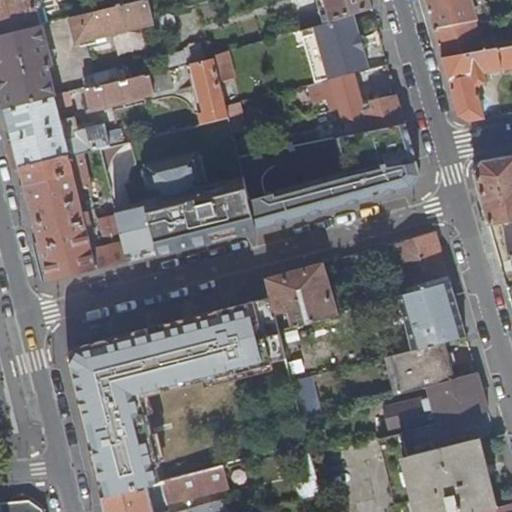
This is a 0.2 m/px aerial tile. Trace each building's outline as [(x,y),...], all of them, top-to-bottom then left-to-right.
[(0,0),(0,34),(41,23),(35,0),(0,0)] [(154,22),(153,16),(149,0),(132,0),(105,7),(71,16),(77,41),(154,22)] [(352,13),(371,7),(368,0),(324,0),(330,20),(352,13)] [(433,28),(474,19),(474,14),(481,12),(480,7),(474,8),(471,0),(425,0),(427,6),(433,28)] [(172,26),(168,11),(153,16),(154,22),(155,25),(157,30),(172,26)] [(314,25),(316,33),(320,46),(305,50),(314,83),(329,80),(352,74),(368,70),(352,13),(330,20),(314,25)] [(483,51),(474,19),(433,28),(438,45),(442,59),(483,51)] [(0,84),(6,109),(54,97),(44,53),(49,52),(42,23),(41,23),(0,34),(0,84)] [(305,50),(320,46),(316,33),(302,37),(305,50)] [(187,47),(191,63),(205,60),(202,43),(187,47)] [(511,45),(483,51),(442,59),(451,88),(458,114),(468,121),(484,118),(478,85),(488,83),(486,73),(511,67),(511,45)] [(213,57),(220,83),(234,79),(227,51),(213,55),(213,57)] [(167,69),(186,65),(182,52),(164,57),(167,69)] [(219,109),(221,118),(228,116),(225,106),(220,83),(213,57),(205,60),(191,63),(204,113),(219,109)] [(96,87),(117,82),(115,71),(114,67),(93,73),(96,87)] [(117,82),(124,80),(121,69),(115,71),(117,82)] [(96,87),(86,89),(91,109),(155,93),(155,91),(167,88),(163,70),(124,80),(117,82),(96,87)] [(361,131),(404,123),(396,94),(369,101),(367,93),(358,95),(352,74),(329,80),(314,83),(308,85),(312,102),(327,98),(328,102),(336,100),(346,134),(361,131)] [(17,153),(21,168),(81,153),(123,142),(119,128),(106,131),(104,125),(75,133),(77,139),(66,141),(55,97),(54,97),(6,109),(15,144),(17,153)] [(404,123),(361,131),(346,134),(354,161),(247,191),(256,228),(375,195),(411,186),(418,172),(413,155),(404,123)] [(49,280),(128,261),(117,218),(98,222),(81,153),(21,168),(33,216),(49,280)] [(117,218),(128,261),(256,228),(247,191),(243,177),(204,187),(195,153),(145,166),(153,199),(114,209),(117,218)] [(511,153),(481,160),(473,173),(479,193),(487,223),(503,220),(511,218),(511,153)] [(511,218),(503,220),(509,258),(511,258),(511,218)] [(435,232),(391,243),(405,294),(449,281),(435,232)] [(266,278),(270,296),(272,295),(276,314),(283,312),(282,307),(289,306),(293,326),(337,314),(322,262),(309,266),(266,278)] [(405,294),(398,296),(413,349),(425,346),(444,341),(465,335),(458,311),(456,304),(449,281),(405,294)] [(276,314),(272,295),(270,296),(125,333),(124,335),(77,347),(69,361),(102,498),(161,482),(138,396),(286,357),(276,314)] [(425,346),(413,349),(393,355),(402,392),(427,385),(453,379),(444,341),(425,346)] [(436,423),(487,410),(486,406),(482,393),(476,373),(453,379),(427,385),(430,396),(384,407),(388,428),(435,416),(436,423)] [(309,377),(292,381),(296,396),(302,417),(318,413),(309,377)] [(322,423),(320,414),(305,418),(307,426),(322,423)] [(478,511),(494,508),(476,436),(410,453),(405,431),(381,437),(399,511),(478,511)] [(161,482),(102,498),(105,511),(225,511),(223,501),(185,511),(154,511),(152,503),(157,502),(157,500),(163,498),(164,504),(229,487),(223,466),(222,466),(161,482)] [(300,482),(304,500),(322,496),(317,477),(300,482)] [(42,511),(41,509),(28,500),(1,502),(3,511),(42,511)] [(511,511),(511,503),(494,508),(478,511),(511,511)]
